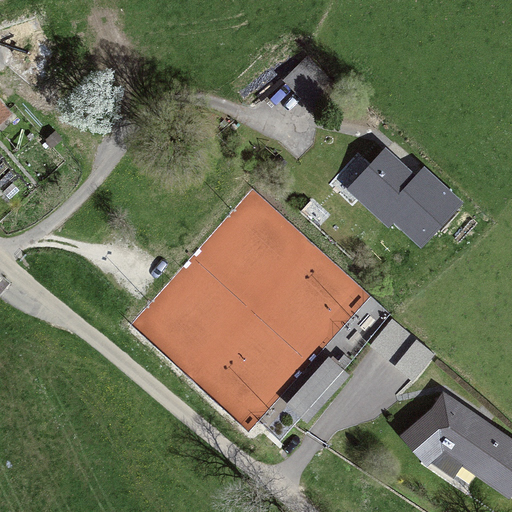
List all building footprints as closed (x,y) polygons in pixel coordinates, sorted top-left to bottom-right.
[(286,78),(315,107),(335,86),(307,58),(286,78)] [(421,241),(458,203),(422,171),(414,180),(384,152),(370,167),(378,174),(359,195),(389,222),(394,217),(421,241)] [(392,319),(371,344),(413,379),(434,354),(392,319)] [(344,354),(335,364),(334,363),(312,387),(307,383),(288,404),(302,416),(350,360),(344,354)] [(426,460),(428,458),(453,476),(463,462),(508,493),(511,487),(511,443),(486,425),(483,429),(470,420),(473,416),(443,396),(434,410),(404,435),(426,460)]
